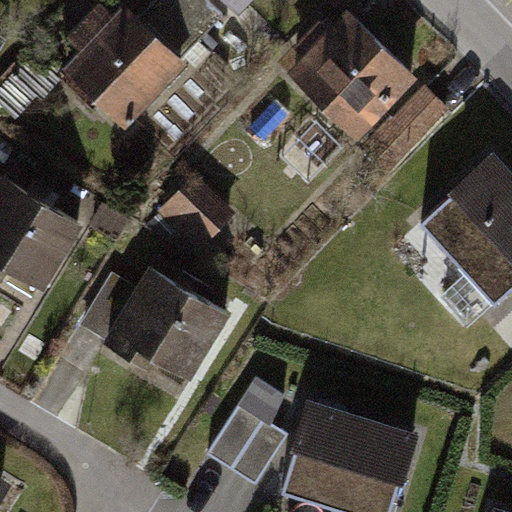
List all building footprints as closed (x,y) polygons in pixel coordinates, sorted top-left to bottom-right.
[(159,0),(157,0),(142,16),(131,6),(119,18),(107,6),(75,39),(88,52),(68,73),(98,102),(103,97),(125,119),(201,40),(159,0)] [(226,14),(211,0),(159,0),(201,40),(226,14)] [(416,73),(354,13),(331,37),(322,28),(304,46),(313,55),(297,72),(358,132),(416,73)] [(0,93),(0,96),(19,114),(37,95),(17,76),(0,93)] [(450,107),(430,87),(396,121),(416,141),(450,107)] [(511,175),(495,156),(423,221),(498,303),(511,290),(511,175)] [(34,191),(11,176),(0,192),(0,272),(1,273),(8,262),(43,284),(83,222),(48,200),(54,190),(40,181),(34,191)] [(231,214),(196,180),(167,209),(202,243),(231,214)] [(179,280),(156,265),(142,288),(118,273),(87,321),(150,361),(157,351),(191,372),(230,311),(192,288),(200,276),(187,268),(179,280)] [(293,434),(245,402),(212,452),(260,483),(293,434)] [(393,511),(417,436),(311,404),(285,490),(356,511),(393,511)]
